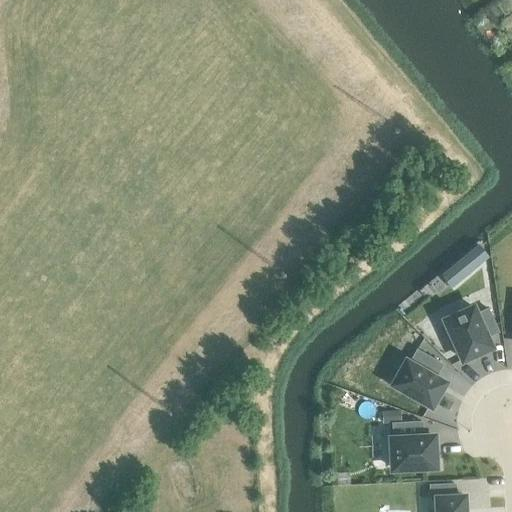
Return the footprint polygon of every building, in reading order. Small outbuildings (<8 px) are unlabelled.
[(478,244),(441,275),(451,287),(488,257),(478,244)] [(491,347),(486,337),(498,332),(487,309),(476,314),(473,307),(444,320),(452,338),(449,339),(455,354),(459,352),(462,360),(466,358),(466,360),(468,359),(467,358),(477,353),(477,354),(479,354),(478,353),(491,347)] [(442,364),(416,350),(409,362),(406,361),(393,384),(431,406),(432,404),(433,405),(434,403),(433,402),(437,394),(439,395),(439,394),(438,393),(444,383),(435,377),(442,364)] [(400,410),(382,410),(383,422),(400,421),(400,410)] [(393,438),(391,438),(392,469),(435,467),(435,464),(436,463),(436,462),(435,462),(434,451),(435,451),(435,449),(434,450),(434,445),(433,436),(428,436),(422,436),(421,422),(392,423),(393,438)] [(453,497),(453,484),(427,485),(428,499),(436,499),(436,511),(464,511),(463,496),(453,497)]
